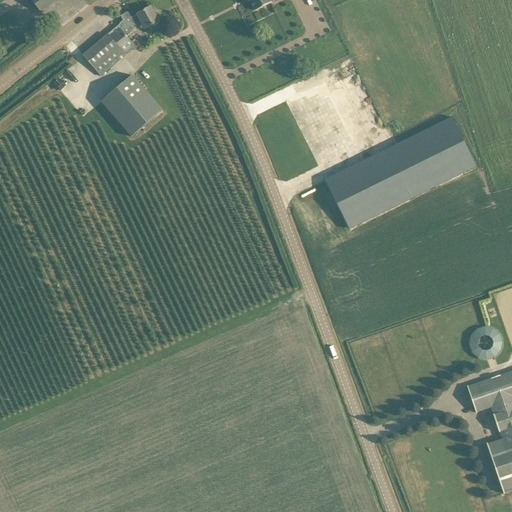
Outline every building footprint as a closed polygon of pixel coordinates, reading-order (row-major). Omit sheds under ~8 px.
[(56,0),(31,0),(35,4),(41,12),(56,0)] [(270,0),(250,0),(255,11),(272,3),(270,0)] [(110,36),(109,34),(84,56),(101,76),(135,47),(127,37),(134,31),(132,27),(141,22),(145,30),(151,27),(159,22),(151,7),(138,14),(138,15),(131,18),(128,13),(122,16),(124,20),(120,24),(118,26),(119,28),(110,36)] [(134,76),(103,103),(132,137),(163,110),(134,76)] [(452,117),(406,140),(326,180),(350,228),(476,166),(452,117)] [(467,334),(477,362),(503,352),(493,325),(467,334)] [(468,386),(467,386),(477,413),(477,412),(491,407),(494,415),(499,432),(500,432),(502,439),(488,444),(487,444),(504,494),(505,494),(505,493),(511,490),(511,371),(500,376),(500,375),(491,378),(492,379),(468,387),(468,386)]
